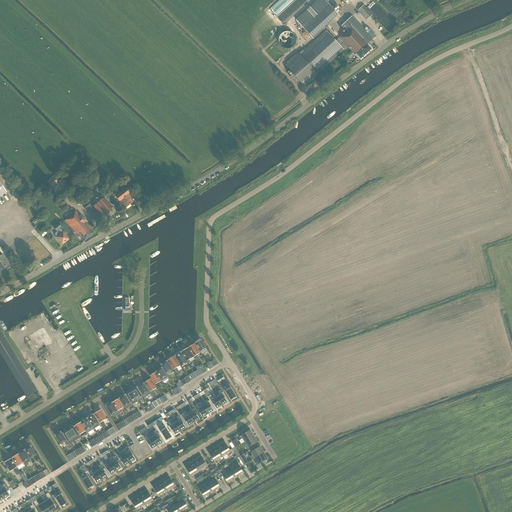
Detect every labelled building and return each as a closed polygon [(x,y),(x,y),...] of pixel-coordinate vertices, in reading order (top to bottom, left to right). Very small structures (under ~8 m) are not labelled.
[(338,14),(325,0),(318,0),(308,9),(299,17),(296,20),(312,38),(338,14)] [(364,5),(358,11),(367,20),(373,15),(364,5)] [(299,17),(308,9),(306,7),(297,15),(299,17)] [(368,33),(352,16),(342,26),(347,31),(340,38),(336,42),(327,31),(300,55),(286,67),(293,74),(290,77),(296,84),(300,81),(305,86),(318,74),(317,74),(343,49),(347,46),(355,55),(360,60),(373,48),(369,43),(376,36),(371,30),(368,33)] [(296,41),(296,40),(296,39),(295,38),(295,37),(294,36),(294,35),(293,35),(293,34),(292,34),(291,33),(290,33),(289,33),(288,33),(287,33),(286,33),(285,34),(284,34),(284,35),(283,35),(283,36),(282,37),(282,38),(281,39),(281,40),(281,41),(281,42),(282,42),(282,43),(282,44),(283,45),(284,45),(284,46),(285,46),(285,47),(286,47),(287,47),(288,47),(289,47),(290,47),(291,47),(292,46),(293,46),(294,45),(294,44),(295,44),(295,43),(295,42),(296,42),(296,41)] [(68,186),(66,184),(67,183),(65,180),(63,181),(61,179),(58,181),(56,178),(45,188),(47,191),(48,190),(50,192),(49,194),(51,196),(53,195),(55,198),(58,195),(60,198),(65,193),(63,191),(68,186)] [(102,186),(105,189),(107,187),(109,191),(112,188),(106,182),(102,186)] [(126,189),(116,197),(120,202),(125,208),(133,202),(130,199),(133,197),(126,189)] [(105,198),(103,199),(102,198),(93,206),(96,210),(95,211),(90,215),(97,223),(102,218),(112,210),(111,209),(113,207),(105,198)] [(88,214),(94,209),(90,204),(84,209),(88,214)] [(37,210),(40,214),(46,208),(43,205),(37,210)] [(68,218),(65,221),(84,242),(95,232),(91,229),(89,227),(90,226),(76,211),(68,218)] [(63,244),(69,239),(60,228),(61,227),(59,224),(54,228),(56,231),(57,232),(54,234),(63,244)] [(0,330),(0,353),(26,396),(27,397),(37,391),(1,333),(0,330)] [(58,344),(66,340),(62,333),(55,336),(58,344)] [(202,354),(208,351),(201,340),(196,343),(202,354)] [(200,353),(195,344),(188,348),(196,361),(200,360),(197,355),(200,353)] [(194,357),(188,348),(181,352),(189,364),(191,363),(189,360),(194,357)] [(188,363),(181,352),(175,356),(182,367),(188,363)] [(180,366),(174,357),(168,361),(177,375),(180,373),(177,368),(180,366)] [(174,372),(173,370),(167,361),(161,365),(167,373),(171,371),(172,373),(174,372)] [(163,382),(169,378),(162,368),(156,371),(163,382)] [(156,372),(150,376),(156,385),(159,382),(161,385),(163,384),(162,381),(156,372)] [(157,388),(151,379),(144,383),(154,398),(157,396),(153,390),(157,388)] [(150,394),(144,383),(138,387),(144,398),(150,394)] [(226,386),(224,388),(232,400),(237,397),(230,387),(227,389),(226,386)] [(144,398),(137,388),(131,391),(138,402),(144,398)] [(138,402),(131,391),(126,394),(133,405),(138,402)] [(220,394),(217,397),(222,405),(227,402),(220,391),(219,392),(220,394)] [(132,405),(125,395),(119,399),(126,409),(132,405)] [(211,395),(209,397),(217,409),(222,405),(217,397),(213,399),(211,395)] [(119,399),(113,403),(118,411),(119,413),(121,412),(120,410),(124,408),(119,399)] [(204,406),(203,406),(208,414),(214,411),(208,401),(206,402),(207,404),(204,406)] [(113,403),(106,406),(112,415),(116,413),(117,415),(119,413),(118,411),(113,403)] [(198,405),(196,406),(203,417),(208,414),(203,406),(204,406),(203,405),(199,407),(198,405)] [(190,415),(194,422),(200,419),(194,409),(192,410),(193,413),(190,415)] [(101,410),(95,414),(100,423),(104,429),(107,427),(103,421),(107,419),(101,410)] [(94,414),(88,418),(93,427),(95,429),(100,425),(99,423),(94,414)] [(184,414),(182,415),(189,426),(194,422),(190,415),(189,414),(185,416),(184,414)] [(179,420),(175,422),(181,431),(186,428),(179,416),(177,418),(179,420)] [(87,418),(81,422),(86,431),(92,427),(87,418)] [(81,422),(75,426),(80,435),(82,437),(88,433),(86,431),(81,422)] [(170,422),(168,423),(175,435),(181,431),(175,422),(172,425),(170,422)] [(163,429),(161,430),(167,441),(172,437),(164,425),(162,426),(163,429)] [(74,426),(69,430),(74,438),(75,441),(81,437),(79,435),(74,426)] [(69,430),(63,433),(69,442),(70,444),(75,441),(74,438),(69,430)] [(155,434),(152,437),(157,446),(163,442),(156,431),(154,432),(155,434)] [(241,436),(239,437),(241,440),(243,438),(245,442),(254,437),(250,431),(241,436)] [(65,442),(67,445),(69,444),(62,433),(61,433),(60,434),(56,437),(61,445),(65,442)] [(147,436),(145,438),(152,449),(157,446),(152,437),(148,439),(147,436)] [(254,437),(245,442),(247,445),(245,447),(247,449),(248,451),(253,448),(252,446),(257,442),(254,437)] [(225,446),(219,450),(223,457),(229,453),(230,455),(232,454),(231,452),(227,445),(225,446)] [(30,458),(36,454),(30,446),(24,449),(30,458)] [(128,451),(124,454),(125,455),(130,463),(136,459),(128,447),(126,448),(128,451)] [(260,447),(252,452),(255,458),(264,453),(260,447)] [(24,450),(18,454),(23,462),(24,465),(30,461),(29,459),(24,450)] [(212,454),(211,455),(215,462),(216,464),(219,462),(217,460),(223,457),(219,450),(213,454),(212,453),(212,454)] [(264,453),(255,458),(257,462),(255,463),(257,465),(259,464),(267,459),(264,453)] [(17,454),(11,457),(17,466),(23,462),(17,454)] [(120,454),(117,455),(125,466),(130,463),(125,455),(122,457),(120,454)] [(114,460),(110,462),(111,464),(116,471),(122,468),(115,456),(112,458),(114,460)] [(11,458),(4,462),(10,471),(13,469),(17,475),(20,473),(16,467),(11,458)] [(201,461),(195,465),(200,471),(205,468),(207,470),(209,468),(208,466),(203,460),(202,461),(201,460),(201,461)] [(106,463),(104,464),(111,475),(116,471),(111,464),(108,466),(106,463)] [(238,468),(232,471),(236,478),(242,474),(242,475),(243,475),(242,474),(244,473),(240,466),(239,464),(236,466),(238,468)] [(100,469),(97,471),(102,480),(108,476),(101,465),(99,466),(100,469)] [(189,468),(187,470),(191,476),(193,478),(195,477),(194,475),(200,471),(195,465),(189,468)] [(92,470),(90,472),(97,483),(102,480),(97,471),(93,473),(92,470)] [(225,473),(223,474),(224,476),(228,483),(230,482),(236,478),(232,471),(226,475),(225,473)] [(86,478),(83,480),(89,489),(94,486),(87,474),(84,476),(86,478)] [(214,482),(209,486),(213,493),(219,489),(221,488),(217,481),(215,479),(213,480),(214,482)] [(169,481),(163,485),(167,491),(173,488),(174,490),(176,488),(175,486),(171,480),(169,481),(169,480),(169,481)] [(2,489),(0,490),(0,492),(4,499),(9,495),(6,490),(9,488),(6,483),(1,486),(2,489)] [(157,488),(155,490),(159,496),(160,498),(163,497),(162,495),(167,491),(163,485),(157,488)] [(202,487),(199,489),(200,491),(205,498),(206,496),(207,497),(207,496),(213,493),(209,486),(203,489),(202,487)] [(48,499),(43,502),(50,511),(56,508),(50,498),(51,497),(48,493),(45,494),(48,499)] [(56,493),(54,495),(61,507),(66,503),(60,494),(57,496),(56,493)] [(147,494),(141,498),(145,505),(151,501),(152,503),(154,502),(153,500),(149,493),(147,494)] [(135,502),(133,503),(137,510),(138,511),(141,510),(140,509),(145,505),(141,498),(135,502),(134,502),(135,502)] [(182,502),(176,506),(180,511),(181,511),(186,509),(187,509),(188,508),(184,501),(183,499),(181,500),(182,502)] [(36,500),(33,502),(36,507),(37,506),(41,511),(49,511),(50,511),(43,502),(39,505),(36,500)]
